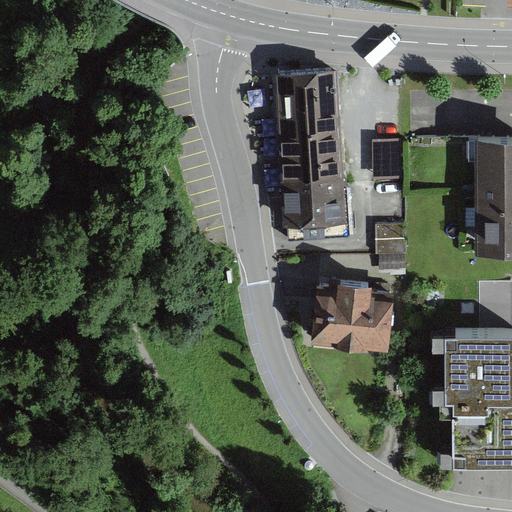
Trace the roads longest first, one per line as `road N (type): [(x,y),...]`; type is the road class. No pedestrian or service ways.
road 1 (residential): [(243,20),(228,105),(237,226),(262,330),(340,462),(384,491),(448,511)]
road 2 (track): [(268,511),(153,387),(116,306),(90,205),(97,114),(133,30),(155,0)]
road 3 (primary): [(511,44),(243,20)]
